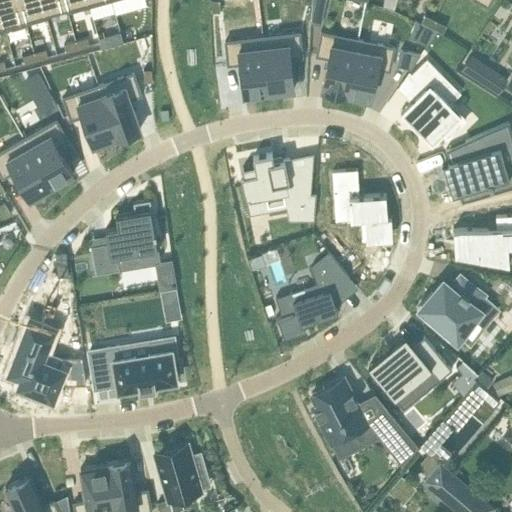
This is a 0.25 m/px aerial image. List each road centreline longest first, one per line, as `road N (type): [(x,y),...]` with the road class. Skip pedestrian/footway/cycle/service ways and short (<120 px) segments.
road 1 (residential): [(218,401),(317,354),(388,301),(407,271),(418,204),(392,149),(365,128),(299,117),(214,131),(165,149),(68,221),(0,314)]
road 2 (residential): [(0,427),(218,401)]
road 3 (residential): [(218,401),(235,455),(283,511)]
